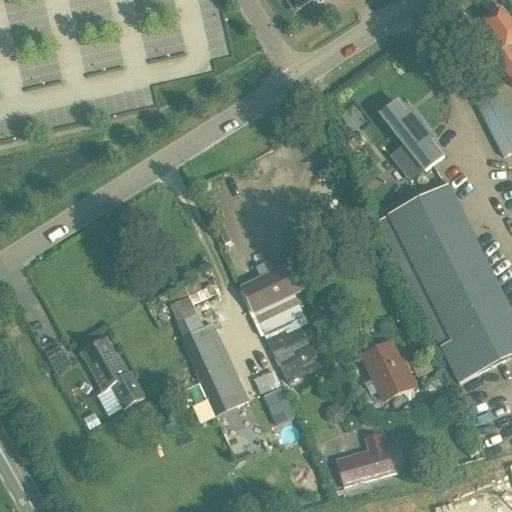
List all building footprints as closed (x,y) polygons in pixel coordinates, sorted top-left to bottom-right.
[(287,0),(294,10),(310,0),(312,3),(315,0),(287,0)] [(491,20),(481,27),(501,53),(491,61),(511,88),(511,23),(502,11),(500,12),(495,11),(491,15),(491,20)] [(381,118),(404,147),(412,157),(431,142),(434,140),(411,111),(406,115),(397,104),(381,118)] [(480,113),(505,158),(511,154),(511,132),(496,104),(480,113)] [(412,157),(417,163),(425,173),(444,158),(431,142),(412,157)] [(404,147),(391,158),(403,174),(417,163),(412,157),(404,147)] [(203,194),(233,181),(226,165),(196,178),(203,194)] [(351,183),(326,194),(341,228),(366,217),(351,183)] [(511,312),(447,187),(378,222),(388,241),(398,236),(472,379),(511,357),(511,312)] [(296,262),(242,287),(287,386),(329,367),(297,296),(309,290),(296,262)] [(199,281),(170,294),(175,306),(204,292),(199,281)] [(189,300),(172,308),(185,339),(181,341),(198,377),(191,381),(195,389),(202,386),(214,410),(232,402),(210,355),(213,353),(189,300)] [(107,343),(82,358),(104,396),(112,391),(125,413),(146,401),(132,377),(128,379),(107,343)] [(394,346),(362,360),(383,404),(415,389),(394,346)] [(44,356),(55,376),(70,368),(59,348),(44,356)] [(187,364),(170,360),(165,379),(182,384),(187,364)] [(247,374),(253,390),(274,382),(267,365),(247,374)] [(295,419),(282,390),(263,398),(276,427),(295,419)] [(457,429),(467,449),(476,445),(465,424),(457,429)] [(369,452),(336,462),(344,491),(407,473),(399,444),(386,447),(382,435),(365,439),(369,452)]
